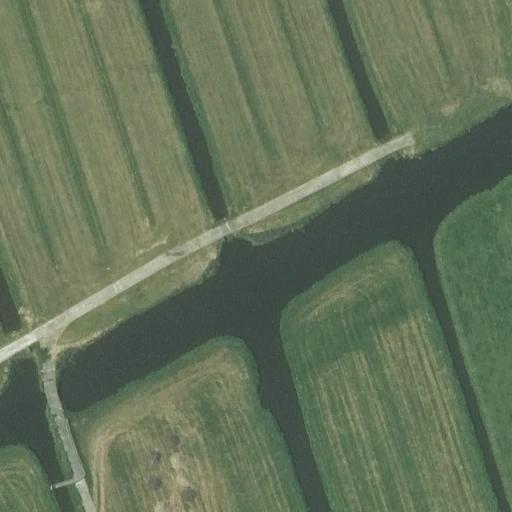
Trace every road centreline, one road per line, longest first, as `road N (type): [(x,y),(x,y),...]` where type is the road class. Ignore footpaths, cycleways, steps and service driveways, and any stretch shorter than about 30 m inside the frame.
road 1 (track): [(0,358),(205,238),(408,139)]
road 2 (track): [(85,511),(30,340)]
